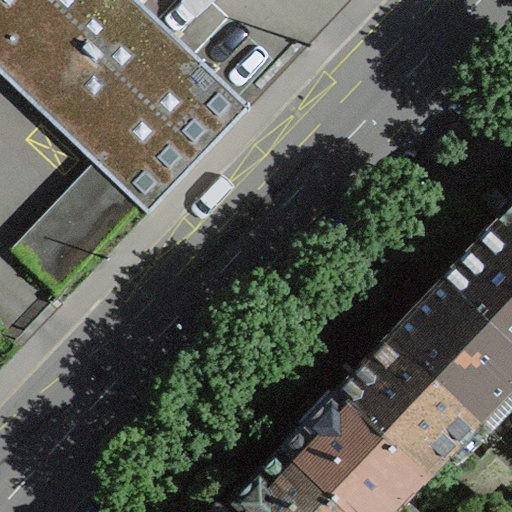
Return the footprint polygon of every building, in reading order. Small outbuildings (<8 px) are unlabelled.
[(11,247),(56,291),(139,204),(148,213),(250,106),(139,0),(0,0),(0,71),(94,160),(11,247)] [(511,205),(498,220),(499,221),(511,233),(511,205)] [(444,280),(511,344),(511,233),(499,221),(444,280)] [(511,344),(444,280),(392,334),(479,417),(511,382),(511,344)] [(479,417),(392,334),(339,389),(427,473),(479,417)] [(283,449),(349,511),(389,511),(427,473),(339,389),(283,449)] [(226,508),(229,511),(349,511),(283,449),(226,508)]
